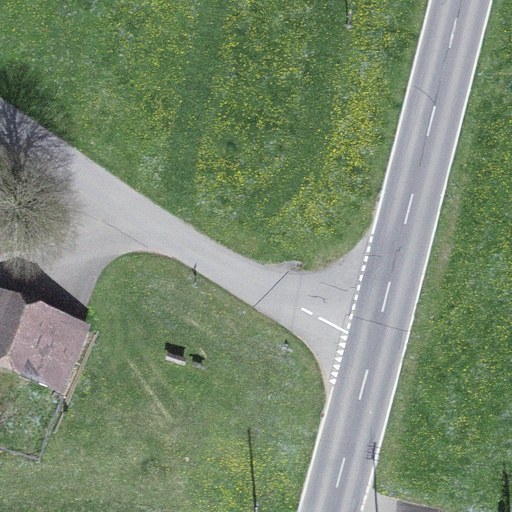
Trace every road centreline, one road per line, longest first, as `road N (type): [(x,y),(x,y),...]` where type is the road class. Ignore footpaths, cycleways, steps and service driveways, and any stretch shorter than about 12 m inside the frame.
road 1 (secondary): [(331,511),(460,0)]
road 2 (track): [(375,341),(299,310),(0,121)]
road 3 (track): [(129,209),(67,265),(0,274)]
